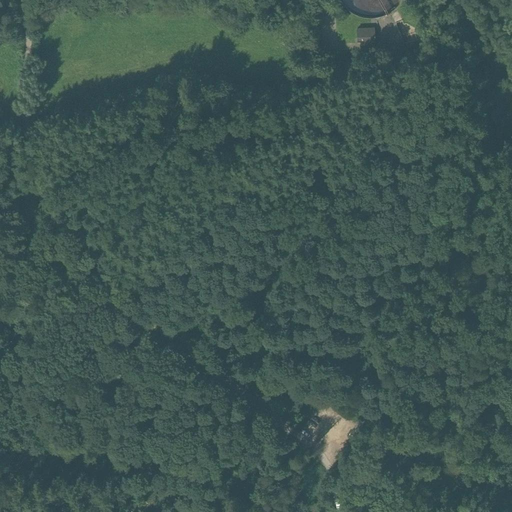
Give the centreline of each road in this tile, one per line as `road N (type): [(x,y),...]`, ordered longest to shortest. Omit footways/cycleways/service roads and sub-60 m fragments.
road 1 (track): [(54,237),(131,313),(216,373)]
road 2 (track): [(30,0),(24,122),(36,185)]
